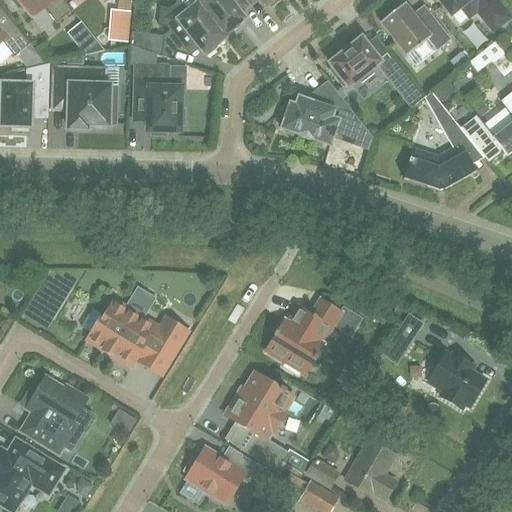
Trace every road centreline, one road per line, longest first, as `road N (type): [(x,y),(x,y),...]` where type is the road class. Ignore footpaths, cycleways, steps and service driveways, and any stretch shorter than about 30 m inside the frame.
road 1 (tertiary): [(228,171),(324,188),(511,251)]
road 2 (tertiary): [(0,163),(228,171)]
road 3 (residential): [(342,0),(243,78),(232,102),(228,171)]
road 4 (residential): [(0,370),(21,336),(172,430)]
road 5 (residential): [(277,273),(172,430)]
